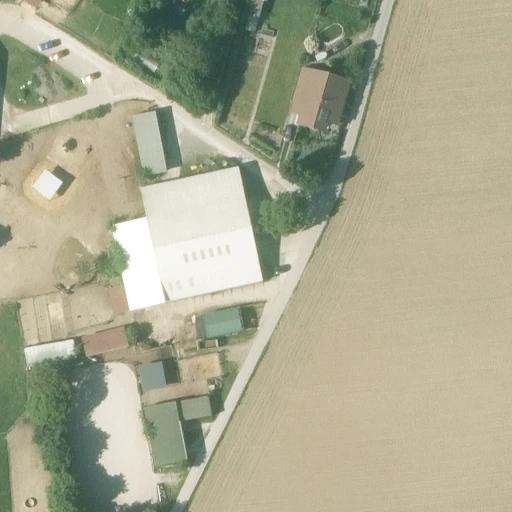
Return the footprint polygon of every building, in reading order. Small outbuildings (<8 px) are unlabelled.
[(24,0),(40,9),(45,0),(24,0)] [(252,0),(248,15),(261,19),(266,0),(252,0)] [(322,80),(313,77),(310,86),(298,82),(290,112),(302,115),(300,122),(306,124),(309,129),(315,133),(323,129),(325,125),(326,122),(336,125),(347,87),(333,83),(329,77),(322,80)] [(143,180),(167,175),(155,114),(132,119),(143,180)] [(238,170),(141,191),(147,222),(245,201),(238,170)] [(45,172),(32,190),(50,203),(63,186),(45,172)] [(245,201),(147,222),(113,229),(131,312),(263,283),(245,201)] [(202,317),(207,341),(242,333),(237,310),(202,317)] [(128,328),(84,336),(88,356),(132,348),(128,328)] [(27,347),(29,365),(79,359),(77,341),(27,347)] [(151,393),(166,390),(162,364),(147,367),(147,368),(138,370),(143,393),(151,391),(151,393)] [(207,399),(176,405),(180,424),(211,418),(207,399)] [(176,405),(144,410),(155,469),(187,463),(180,424),(176,405)]
